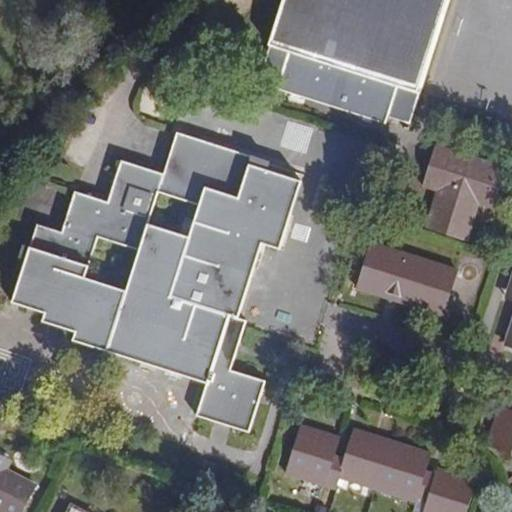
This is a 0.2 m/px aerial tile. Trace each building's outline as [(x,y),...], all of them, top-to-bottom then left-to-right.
[(414,126),(448,0),(284,0),(261,84),(414,126)] [(275,154),(185,122),(170,162),(127,146),(111,189),(80,178),(66,217),(41,209),(10,296),(43,309),(40,315),(77,329),(75,335),(206,383),(198,404),(251,423),(269,376),(230,362),(249,311),(238,307),(256,258),(263,237),(282,243),(307,174),(272,161),(275,154)] [(493,204),(508,162),(442,140),(427,182),(443,187),(430,222),(466,234),(479,200),(493,204)] [(405,298),(434,307),(449,263),(375,239),(360,284),(383,291),(386,285),(407,292),(405,298)] [(449,263),(434,307),(443,310),(458,266),(449,263)] [(511,404),(501,401),(489,440),(511,447),(511,404)] [(332,459),(335,451),(342,434),(299,420),(283,467),(326,481),(327,477),(336,480),(338,472),(414,497),(417,490),(428,494),(422,509),(430,511),(464,511),(477,475),(438,462),(436,469),(433,476),(423,472),(425,465),(430,449),(355,424),(344,455),(341,463),(332,459)] [(11,457),(0,451),(0,508),(6,511),(23,511),(39,484),(6,466),(11,457)] [(344,455),(335,451),(332,459),(341,463),(344,455)] [(433,476),(436,469),(425,465),(423,472),(433,476)]
